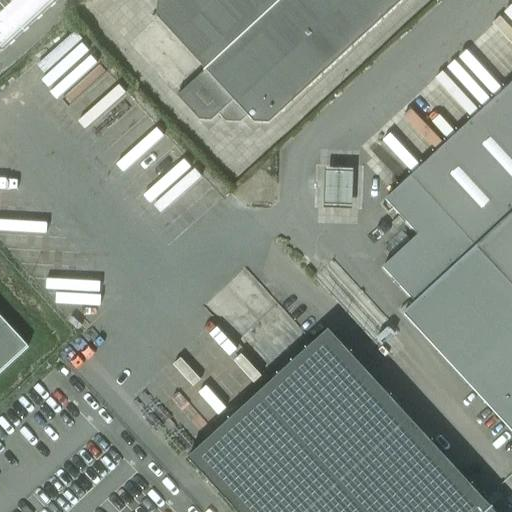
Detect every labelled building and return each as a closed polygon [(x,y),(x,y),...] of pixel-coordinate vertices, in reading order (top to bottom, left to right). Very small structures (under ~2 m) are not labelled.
[(0,0),(0,47),(3,51),(58,0),(0,0)] [(159,0),(155,5),(156,19),(205,71),(176,96),(199,121),(209,122),(217,115),(225,122),(240,123),(247,117),(254,124),(268,126),(404,0),(159,0)] [(419,236),(383,268),(417,303),(405,315),(511,431),(511,85),(411,179),(386,200),(419,236)] [(353,177),(324,176),(323,214),(352,214),(353,177)] [(0,372),(28,347),(0,317),(0,372)] [(495,511),(329,331),(188,460),(235,511),(495,511)] [(228,332),(201,357),(238,398),(266,373),(228,332)]
